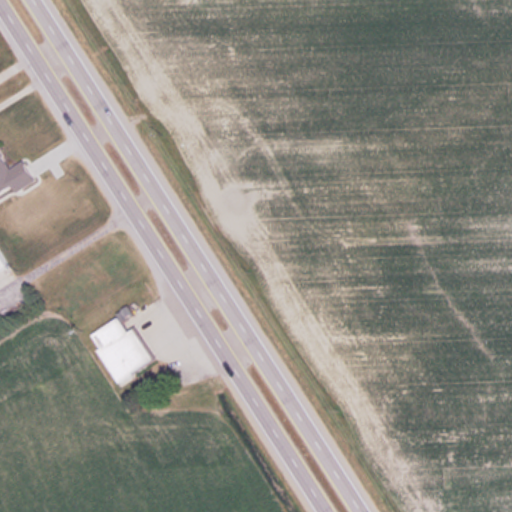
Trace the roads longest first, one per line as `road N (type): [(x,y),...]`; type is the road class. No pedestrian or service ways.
road 1 (primary): [(0,0),(327,511)]
road 2 (primary): [(369,511),(43,0)]
